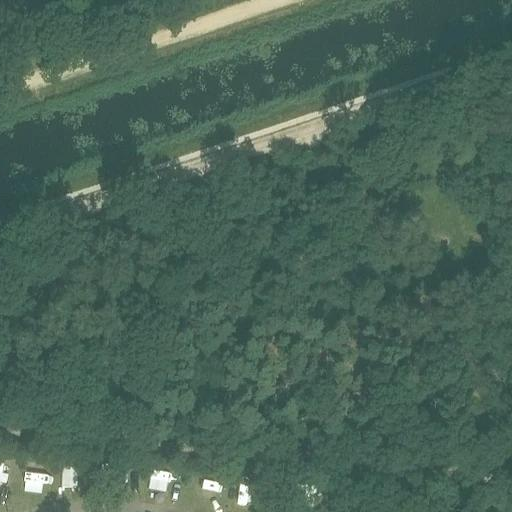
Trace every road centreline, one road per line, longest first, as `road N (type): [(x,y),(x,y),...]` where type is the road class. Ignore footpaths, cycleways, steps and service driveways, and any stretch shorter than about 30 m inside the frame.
road 1 (track): [(0,236),(511,64)]
road 2 (track): [(511,467),(0,432)]
road 3 (track): [(277,0),(0,92)]
